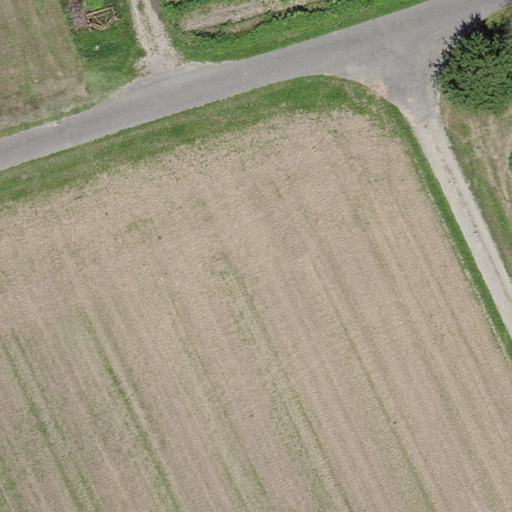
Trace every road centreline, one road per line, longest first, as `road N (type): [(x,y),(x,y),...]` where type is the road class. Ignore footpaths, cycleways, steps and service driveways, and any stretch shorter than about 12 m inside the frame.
road 1 (track): [(492,0),(0,154)]
road 2 (track): [(511,302),(386,35)]
